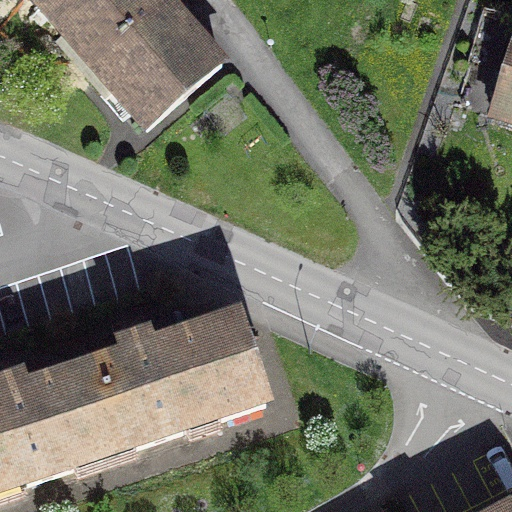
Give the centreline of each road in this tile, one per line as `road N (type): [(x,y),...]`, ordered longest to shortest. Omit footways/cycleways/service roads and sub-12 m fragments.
road 1 (residential): [(0,157),(441,354)]
road 2 (residential): [(219,0),(441,354)]
